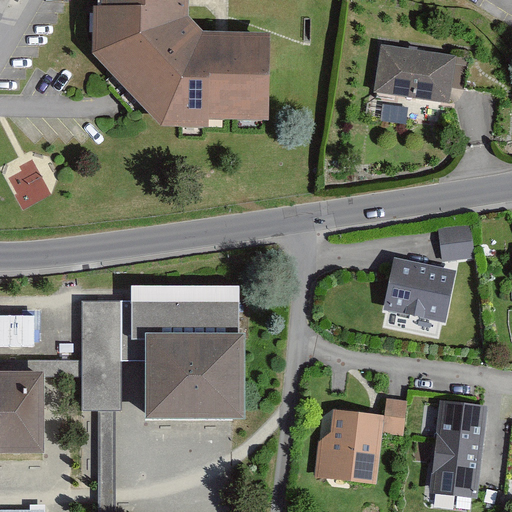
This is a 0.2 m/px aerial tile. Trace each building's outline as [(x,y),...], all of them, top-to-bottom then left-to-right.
[(189,14),(188,0),(103,0),(103,3),(95,3),(93,51),(161,123),(208,126),(210,118),(269,119),(270,34),(208,32),(189,14)] [(457,57),(382,45),(375,90),(450,103),(457,57)] [(437,227),(442,262),(475,257),(470,223),(437,227)] [(394,257),(383,309),(446,322),(457,270),(394,257)] [(250,417),(251,332),(252,285),(141,283),(141,298),(128,298),(127,338),(156,338),(155,415),(250,417)] [(128,298),(87,297),(86,358),(86,374),(85,409),(126,410),(127,338),(128,298)] [(33,314),(0,314),(0,345),(33,346),(33,314)] [(54,373),(86,374),(86,358),(39,357),(39,373),(54,373)] [(0,372),(0,449),(53,450),(54,373),(39,373),(0,372)] [(385,414),(383,432),(404,435),(408,401),(387,398),(385,414)] [(440,400),(429,492),(478,497),(489,405),(440,400)] [(318,441),(315,477),(376,483),(383,432),(385,414),(334,408),(331,432),(318,441)]
